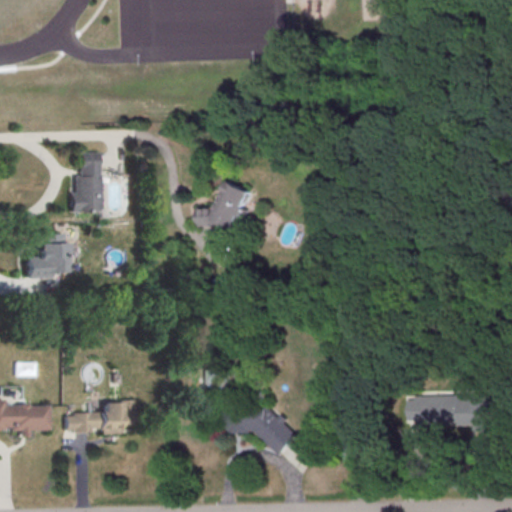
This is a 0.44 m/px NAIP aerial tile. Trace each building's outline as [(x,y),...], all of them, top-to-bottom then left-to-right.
[(96,154),(97,213),(68,214),(68,196),(72,196),(72,178),(77,178),(76,155),(96,154)] [(230,185),(252,195),(233,234),(222,228),(210,229),(200,229),(199,211),(214,211),(223,191),(226,192),(230,185)] [(31,236),(59,235),(60,245),(63,245),(64,258),(60,258),(60,276),(47,277),(47,281),(33,281),(22,282),(21,259),(34,258),(34,252),(31,253),(31,236)] [(416,398),(474,397),(474,395),(492,395),(492,414),(503,414),(503,434),(475,435),(475,428),(447,429),(447,425),(436,425),(436,428),(416,429),(416,424),(409,424),(409,403),(416,403),(416,398)] [(131,401),(131,428),(119,429),(120,437),(98,437),(98,431),(88,431),(88,435),(80,435),(70,435),(70,433),(63,434),(63,419),(70,418),(70,416),(101,415),(100,406),(117,405),(117,402),(131,401)] [(0,402),(0,432),(1,432),(1,430),(7,430),(7,434),(16,434),(16,440),(26,440),(26,433),(46,433),(45,408),(26,409),(24,406),(17,406),(15,408),(1,408),(1,402),(0,402)] [(223,408),(265,407),(278,420),(282,416),(288,421),(284,425),(298,438),(280,458),(255,434),(224,435),(223,408)] [(343,436),(370,433),(371,452),(364,453),(365,465),(345,466),(343,436)]
